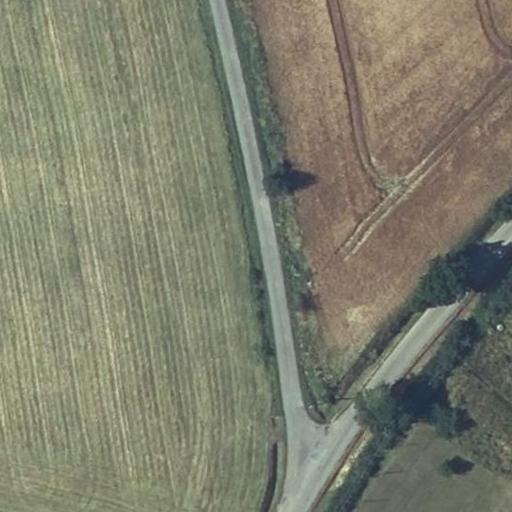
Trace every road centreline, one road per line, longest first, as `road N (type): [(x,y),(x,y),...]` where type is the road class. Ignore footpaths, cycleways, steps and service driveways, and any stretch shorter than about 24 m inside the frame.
road 1 (unclassified): [(319,467),(295,417),(217,0)]
road 2 (tertiary): [(319,467),(511,236)]
